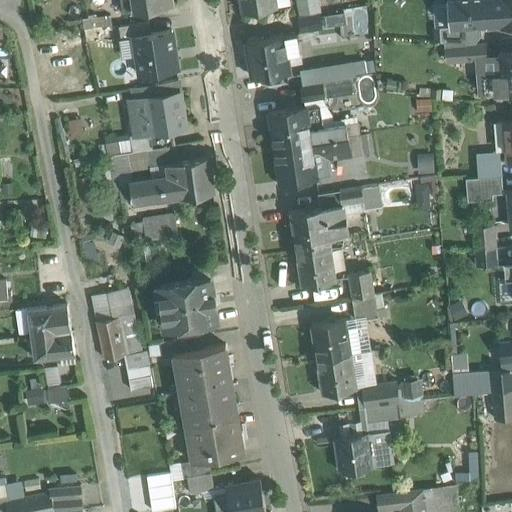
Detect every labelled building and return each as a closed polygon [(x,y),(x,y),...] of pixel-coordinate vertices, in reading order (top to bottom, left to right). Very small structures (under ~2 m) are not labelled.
[(170,0),(134,0),(137,11),(172,6),(170,0)] [(276,0),(241,0),(243,12),(277,7),(276,0)] [(322,0),(299,0),(301,13),(324,10),(322,0)] [(498,0),(447,0),(449,27),(449,28),(474,26),(486,25),(486,27),(501,26),(498,0)] [(511,0),(498,0),(501,26),(511,25),(511,0)] [(320,14),(299,18),(301,31),(323,28),(320,14)] [(103,28),(119,26),(118,15),(101,17),(103,28)] [(149,22),(119,26),(121,40),(134,38),(134,36),(151,34),(149,22)] [(474,26),(449,28),(449,27),(440,27),(441,42),(469,43),(475,43),(474,26)] [(151,34),(134,36),(134,38),(140,74),(178,68),(172,31),(151,34)] [(298,34),(283,36),(286,55),(301,53),(298,34)] [(283,35),(248,40),(254,78),(289,72),(286,55),(283,36),(283,35)] [(511,52),(499,53),(501,74),(497,74),(499,94),(511,92),(511,52)] [(351,75),(370,73),(368,59),(304,66),(308,98),(353,93),(351,75)] [(178,80),(155,84),(156,96),(180,92),(178,80)] [(156,96),(146,97),(152,132),(152,133),(173,130),(187,127),(181,92),(180,92),(156,96)] [(146,97),(130,100),(136,135),(145,133),(152,132),(146,97)] [(306,107),(270,112),(276,148),(311,142),(306,107)] [(511,119),(504,121),(496,122),(498,145),(506,145),(507,161),(511,160),(511,119)] [(310,129),(312,142),(360,134),(358,122),(310,129)] [(152,132),(145,133),(148,150),(175,145),(173,130),(152,133),(152,132)] [(136,135),(132,135),(135,152),(148,150),(145,133),(136,135)] [(312,142),(317,178),(332,175),(330,160),(372,154),(368,133),(312,142)] [(311,142),(276,148),(281,183),(317,178),(311,142)] [(175,145),(148,150),(150,162),(177,158),(178,157),(175,145)] [(135,152),(109,157),(115,187),(132,184),(131,183),(133,182),(131,171),(151,167),(150,162),(148,150),(135,152)] [(177,162),(181,194),(182,198),(213,193),(208,157),(177,162)] [(177,158),(150,162),(151,167),(153,179),(133,182),(131,183),(132,184),(134,202),(181,194),(177,162),(177,158)] [(501,160),(478,162),(480,177),(502,175),(501,160)] [(480,177),(466,178),(468,201),(492,199),(494,199),(493,194),(504,193),(504,191),(502,175),(480,177)] [(362,187),(340,190),(342,205),(343,205),(343,204),(364,201),(362,187)] [(504,193),(493,194),(494,199),(492,199),(494,224),(495,224),(494,222),(511,220),(509,190),(504,191),(504,193)] [(342,205),(325,208),(330,235),(347,232),(343,205),(342,205)] [(325,208),(290,213),(296,251),(331,246),(330,235),(325,208)] [(175,214),(143,219),(143,222),(146,239),(178,234),(175,214)] [(143,222),(135,224),(138,240),(146,239),(143,222)] [(494,224),(474,226),(476,249),(496,247),(494,224)] [(331,246),(296,251),(302,285),(337,280),(335,271),(332,251),(331,246)] [(341,250),(332,251),(335,271),(344,269),(341,250)] [(209,266),(192,270),(193,279),(210,277),(209,266)] [(349,271),(358,314),(383,309),(375,266),(349,271)] [(193,279),(159,284),(166,329),(217,321),(215,305),(217,305),(215,293),(213,293),(210,277),(193,279)] [(92,296),(97,320),(118,316),(126,353),(138,351),(126,290),(92,296)] [(67,304),(28,308),(32,334),(70,330),(71,330),(67,304)] [(117,317),(97,320),(105,358),(125,354),(117,317)] [(346,319),(312,324),(317,359),(352,353),(346,319)] [(70,330),(32,334),(35,358),(61,355),(61,354),(75,353),(70,330)] [(201,336),(161,341),(163,356),(174,354),(173,353),(202,349),(201,336)] [(511,340),(499,342),(501,361),(511,359),(511,340)] [(202,349),(173,353),(174,354),(180,392),(232,382),(232,381),(231,382),(225,346),(225,345),(202,349)] [(139,352),(125,354),(128,367),(142,365),(139,352)] [(352,353),(317,359),(322,393),(357,388),(352,353)] [(511,415),(511,366),(458,369),(459,393),(494,391),(495,417),(511,415)] [(129,367),(108,372),(115,405),(136,400),(129,367)] [(232,382),(180,392),(186,424),(237,415),(237,414),(231,383),(232,383),(232,382)] [(68,386),(48,389),(50,402),(70,400),(68,386)] [(404,388),(397,389),(399,403),(405,402),(404,388)] [(397,389),(363,394),(365,407),(399,403),(397,389)] [(405,402),(399,403),(401,416),(422,414),(420,400),(405,402)] [(399,403),(365,407),(367,421),(401,417),(401,416),(399,403)] [(237,415),(186,424),(186,425),(191,424),(197,459),(197,460),(209,458),(244,452),(244,451),(243,451),(237,416),(238,416),(237,415)] [(370,432),(335,436),(340,471),(374,466),(373,456),(385,455),(382,436),(370,438),(370,432)] [(197,459),(181,462),(184,477),(211,472),(209,458),(197,460),(197,459)] [(212,472),(190,476),(193,489),(214,485),(212,472)] [(266,511),(260,480),(226,486),(228,494),(216,496),(218,511),(266,511)] [(80,484),(51,487),(51,491),(52,491),(54,511),(58,511),(82,510),(80,484)] [(51,491),(6,500),(7,511),(47,511),(54,511),(52,491),(51,491)] [(400,493),(377,496),(378,510),(402,507),(400,493)]
